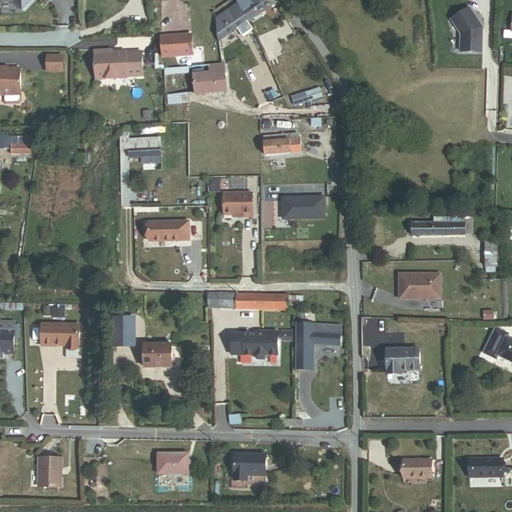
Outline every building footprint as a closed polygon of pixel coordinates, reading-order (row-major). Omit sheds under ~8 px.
[(52,0),(0,0),(1,2),(14,2),(22,12),(29,5),(27,3),(30,1),(31,3),(33,0),(51,0),(52,1),(52,0)] [(237,0),(240,4),(244,10),(251,21),(278,3),(275,0),(237,0)] [(236,15),(244,10),(240,4),(217,18),(219,22),(234,12),(236,15)] [(482,28),(469,8),(452,20),(461,34),(461,51),(481,52),(482,28)] [(219,44),(251,21),(244,10),(236,15),(234,12),(219,22),(222,26),(217,30),(219,44)] [(163,57),(192,56),(191,36),(162,37),(163,57)] [(143,78),(142,51),(113,52),(113,51),(96,51),(97,79),(143,78)] [(63,57),(47,56),(47,71),(62,71),(63,57)] [(196,95),(228,93),(225,64),(221,65),(210,66),(210,73),(194,75),(196,95)] [(21,102),(20,69),(9,69),(1,69),(1,68),(0,67),(0,95),(2,95),(2,102),(5,105),(18,104),(21,102)] [(166,76),(190,74),(189,68),(170,69),(166,70),(166,76)] [(189,94),(167,95),(168,105),(190,104),(189,94)] [(307,103),(304,95),(292,99),(294,106),(307,103)] [(294,130),(307,130),(307,119),(294,120),(294,130)] [(322,128),(322,119),(312,119),(312,129),(322,128)] [(131,159),(161,158),(160,140),(132,141),(132,133),(122,134),(122,151),(130,151),(131,159)] [(12,156),(35,156),(35,138),(5,139),(5,135),(0,135),(0,149),(12,150),(12,156)] [(301,153),(299,136),(297,135),(265,139),(268,157),(301,153)] [(71,162),(90,164),(91,149),(84,149),(84,140),(73,139),(71,162)] [(220,192),(220,179),(211,179),(211,193),(220,192)] [(253,217),(253,194),(224,194),(224,215),(234,215),(244,215),(244,217),(253,217)] [(327,196),(282,197),(283,220),(328,218),(327,196)] [(466,237),(466,236),(466,225),(466,217),(435,218),(435,224),(413,225),(414,238),(466,237)] [(149,242),(189,241),(189,222),(149,222),(149,242)] [(466,236),(474,235),(474,224),(466,225),(466,236)] [(496,268),(500,268),(499,244),(487,244),(488,275),(496,274),(496,268)] [(437,275),(396,276),(397,299),(427,298),(427,300),(438,300),(437,275)] [(131,308),(141,308),(141,292),(131,291),(131,308)] [(290,296),(209,295),(208,309),(290,311),(290,296)] [(303,311),(303,297),(290,296),(290,311),(303,311)] [(131,342),(133,342),(133,316),(122,316),(122,350),(131,350),(131,342)] [(79,348),(80,325),(43,324),(42,346),(54,346),(54,345),(67,345),(67,348),(79,348)] [(332,346),(341,347),(342,327),(307,326),(306,335),(314,335),(314,346),(328,346),(328,350),(331,351),(332,346)] [(14,354),(15,330),(6,329),(6,331),(0,330),(0,351),(5,352),(5,354),(14,354)] [(496,359),(498,355),(511,362),(511,340),(506,338),(508,334),(496,329),(484,353),(496,359)] [(233,335),(232,356),(254,356),(258,360),(266,360),(269,356),(279,357),(279,333),(258,333),(256,335),(233,335)] [(144,371),(171,371),(172,347),(145,346),(144,371)] [(403,372),(420,373),(420,352),(388,351),(388,377),(403,377),(403,372)] [(232,419),(233,427),(243,426),(242,418),(232,419)] [(243,475),(267,476),(267,455),(237,455),(236,480),(243,480),(243,475)] [(157,475),(187,475),(187,456),(157,456),(157,475)] [(37,487),(59,488),(60,461),(38,460),(37,487)] [(404,480),(431,479),(431,461),(403,462),(404,480)] [(469,479),(502,479),(501,461),(469,461),(469,479)]
